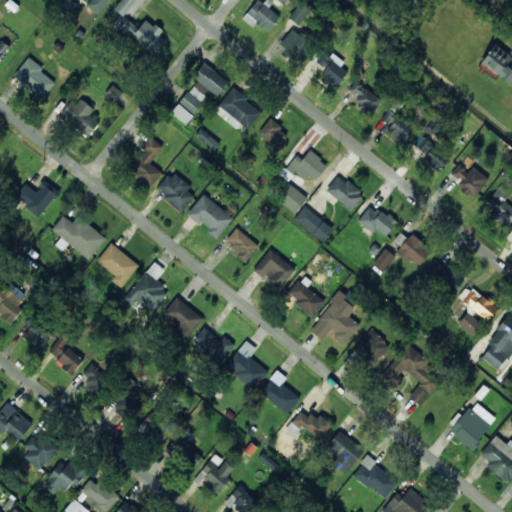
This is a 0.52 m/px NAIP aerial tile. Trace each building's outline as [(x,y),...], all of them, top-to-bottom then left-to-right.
[(77,13),(76,0),(70,0),(62,0),(62,14),(77,13)] [(90,0),(87,6),(99,15),(109,0),(90,0)] [(124,17),(135,0),(121,0),(115,10),(121,14),(113,25),(154,54),(167,36),(145,20),(140,28),(124,17)] [(280,17),(269,8),(274,2),(271,0),(266,0),(264,4),(258,0),(257,0),(243,19),(253,28),(257,23),(268,31),(280,17)] [(298,25),(312,8),(302,0),(289,18),(298,25)] [(312,42),(290,30),(279,52),(302,63),(312,42)] [(0,59),(8,48),(0,42),(0,59)] [(511,58),(496,45),(481,62),(509,86),(511,81),(511,69),(506,64),(511,58)] [(350,70),(325,51),(316,62),(326,69),(321,75),(337,87),(350,70)] [(13,76),(42,99),(56,81),(28,58),(13,76)] [(172,114),(186,125),(210,91),(217,97),(229,81),(203,63),(193,78),(196,80),(172,114)] [(358,97),(354,102),(371,115),(382,100),(356,80),(349,90),(358,97)] [(104,96),(115,103),(123,93),(112,85),(104,96)] [(214,111),(237,129),(241,124),(248,130),(262,112),(232,88),(214,111)] [(77,103),(72,99),(60,114),(88,137),(100,123),(90,115),(94,110),(81,99),(77,103)] [(397,116),(389,110),(382,119),(389,125),(397,116)] [(387,131),(404,143),(414,129),(398,117),(387,131)] [(289,134),(269,119),(258,134),(277,148),(289,134)] [(195,135),(214,151),(220,145),(201,128),(195,135)] [(439,172),(450,158),(420,134),(412,144),(427,154),(423,159),(439,172)] [(149,188),(162,174),(150,162),(163,148),(151,137),(141,147),(146,152),(130,168),(149,188)] [(289,165),(306,179),(310,175),(315,180),(328,166),(310,150),(302,159),(297,155),(289,165)] [(474,197),(489,179),(473,166),(468,172),(459,164),(449,176),(474,197)] [(156,191),(182,212),(195,197),(187,191),(191,186),(173,171),(156,191)] [(339,175),(326,190),(351,211),(364,195),(339,175)] [(36,192),(25,184),(15,198),(41,216),(59,191),(44,181),(36,192)] [(307,198),(288,183),(276,198),(295,214),(307,198)] [(487,203),(496,209),(491,215),(507,227),(511,220),(511,207),(504,202),(508,196),(498,188),(487,203)] [(233,219),(204,194),(180,224),(192,233),(200,223),(217,238),(233,219)] [(358,221),(373,233),(376,229),(386,236),(396,224),(371,204),(358,221)] [(323,242),(334,230),(305,206),(294,219),(323,242)] [(52,230),(62,237),(55,245),(63,251),(68,244),(89,260),(106,238),(79,216),(73,223),(63,216),(52,230)] [(248,261),(259,245),(236,228),(224,244),(248,261)] [(409,257),(420,266),(432,250),(410,235),(396,253),(406,261),(409,257)] [(111,281),(122,289),(139,264),(110,243),(97,262),(115,275),(111,281)] [(396,257),(385,248),(374,262),(384,271),(396,257)] [(296,270),(271,249),(254,269),(279,290),(296,270)] [(425,271),(452,294),(463,281),(436,258),(425,271)] [(154,312),(169,291),(156,281),(164,270),(153,261),(124,300),(132,306),(137,299),(154,312)] [(307,287),(312,282),(303,275),(289,293),(296,299),(293,303),(312,318),(325,301),(307,287)] [(26,296),(11,283),(0,294),(0,305),(0,306),(0,315),(10,324),(23,310),(18,305),(26,296)] [(499,308),(468,284),(458,298),(488,321),(499,308)] [(310,331),(324,341),(329,334),(345,346),(360,325),(349,316),(356,306),(338,293),(310,331)] [(188,338),(203,318),(176,298),(161,318),(188,338)] [(473,335),(482,325),(468,312),(458,323),(473,335)] [(24,326),(29,328),(23,338),(42,349),(55,328),(31,314),(24,326)] [(480,356),(499,370),(509,356),(511,358),(511,320),(508,317),(480,356)] [(222,362),(235,345),(224,336),(221,340),(203,327),(193,340),(222,362)] [(374,363),(388,342),(370,329),(355,350),(374,363)] [(49,350),(58,357),(69,344),(60,337),(49,350)] [(250,357),(257,349),(246,340),(225,367),(254,391),(269,372),(250,357)] [(421,382),(409,397),(421,406),(444,376),(405,346),(385,372),(396,380),(404,369),(421,382)] [(73,375),(84,359),(67,347),(56,364),(73,375)] [(90,379),(84,386),(97,396),(109,380),(90,365),(83,373),(90,379)] [(287,414),(300,398),(282,383),(286,378),(277,371),(260,392),(287,414)] [(129,422),(142,407),(135,401),(142,393),(132,385),(113,409),(129,422)] [(463,418),(461,417),(449,431),(472,449),(496,419),(475,402),(463,418)] [(332,424),(319,415),(316,420),(301,410),(293,422),(319,441),(332,424)] [(33,423),(16,411),(9,421),(0,413),(0,428),(18,442),(33,423)] [(364,449),(338,431),(327,447),(338,454),(331,463),(347,474),(364,449)] [(42,471),(57,450),(36,435),(21,456),(42,471)] [(511,475),(511,441),(510,440),(507,444),(495,435),(481,454),(489,461),(485,466),(508,482),(511,475)] [(178,436),(165,451),(190,472),(203,457),(178,436)] [(218,495),(231,478),(228,476),(234,468),(214,454),(196,478),(218,495)] [(60,487),(66,491),(72,484),(77,487),(87,473),(65,456),(43,486),(54,495),(60,487)] [(385,500),(399,482),(366,457),(352,475),(385,500)] [(102,511),(107,511),(118,497),(91,477),(79,495),(102,511)] [(226,503),(237,511),(248,511),(258,499),(238,486),(226,503)] [(424,511),(430,506),(409,489),(403,497),(397,493),(382,511),(381,511),(424,511)] [(82,511),(85,508),(74,499),(65,510),(67,511),(82,511)] [(141,511),(142,511),(121,501),(116,511),(141,511)]
